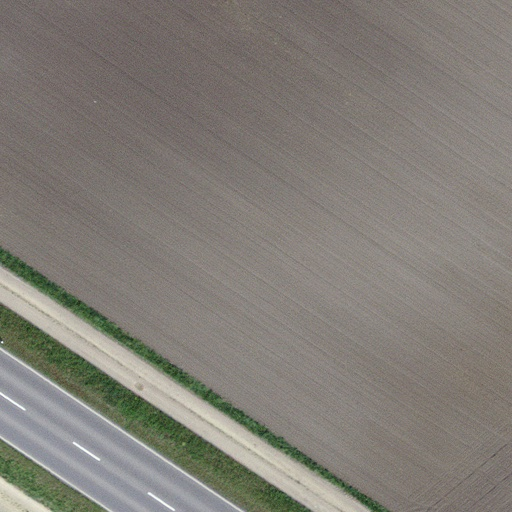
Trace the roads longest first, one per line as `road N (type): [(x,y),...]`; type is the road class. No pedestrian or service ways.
road 1 (track): [(0,277),(348,511)]
road 2 (primary): [(152,511),(0,407)]
